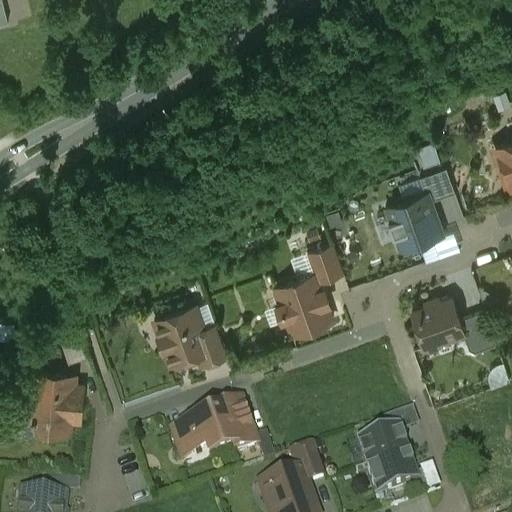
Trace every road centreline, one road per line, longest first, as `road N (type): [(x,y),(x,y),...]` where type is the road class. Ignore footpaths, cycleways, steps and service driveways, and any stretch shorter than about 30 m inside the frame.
road 1 (residential): [(389,324),(120,423),(100,450),(94,511)]
road 2 (secondary): [(283,0),(0,177)]
road 3 (residential): [(460,511),(389,324)]
road 4 (residential): [(511,219),(496,225),(470,258),(391,290),(389,324)]
